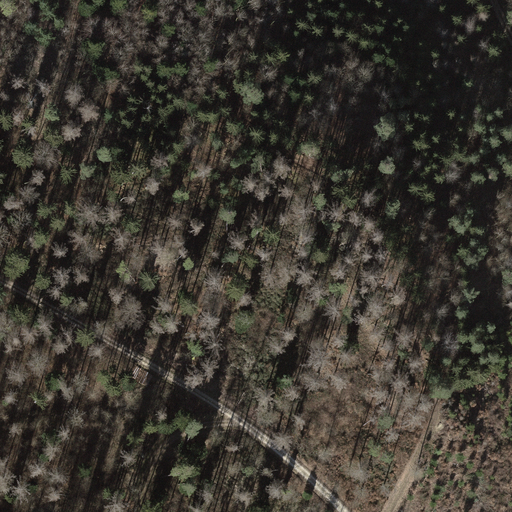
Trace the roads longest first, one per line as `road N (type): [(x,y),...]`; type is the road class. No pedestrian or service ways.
road 1 (track): [(386,511),(433,413),(395,256),(370,199),(318,164),(222,131)]
road 2 (track): [(348,511),(286,449),(0,277)]
road 3 (track): [(242,420),(196,421),(161,443),(140,481),(143,511)]
